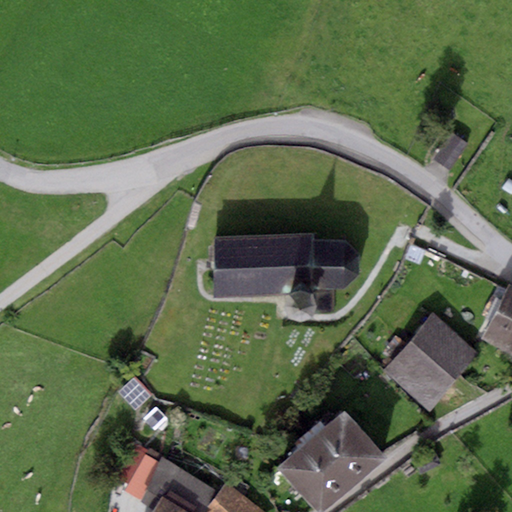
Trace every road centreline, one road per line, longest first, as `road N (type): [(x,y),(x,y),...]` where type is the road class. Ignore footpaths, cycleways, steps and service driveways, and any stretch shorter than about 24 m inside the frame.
road 1 (residential): [(511,236),(388,148),(325,126),(293,122),(147,166)]
road 2 (residential): [(511,399),(474,414),(335,511)]
road 3 (residential): [(147,166),(124,206),(0,309)]
road 4 (residential): [(147,166),(40,180),(0,159)]
